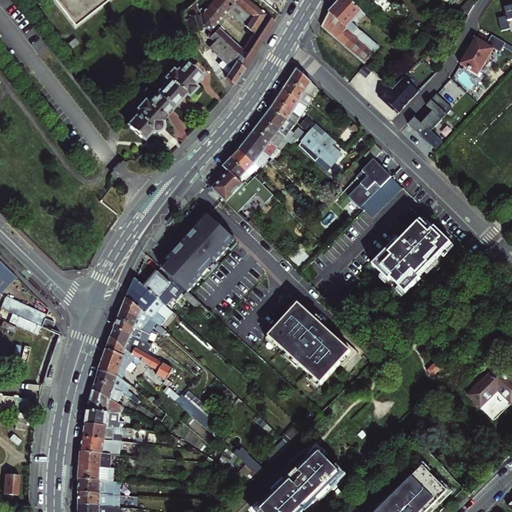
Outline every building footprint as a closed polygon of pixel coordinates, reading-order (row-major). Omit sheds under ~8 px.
[(53,0),(75,27),(110,0),(53,0)] [(275,21),(250,0),(213,0),(203,11),(197,0),(196,0),(182,12),(188,34),(207,29),(210,31),(214,26),(216,24),(227,10),(235,0),(238,0),(232,9),(233,10),(231,13),(253,32),(242,49),(219,27),(211,35),(209,33),(208,35),(215,42),(210,48),(218,56),(216,58),(215,59),(216,61),(223,67),(226,63),(232,57),(244,69),(258,48),(275,21)] [(235,0),(227,10),(231,13),(233,10),(232,9),(238,0),(235,0)] [(366,15),(355,5),(349,0),(340,0),(338,3),(329,13),(321,26),(364,63),(379,47),(355,25),(366,15)] [(349,0),(355,5),(358,1),(369,12),(371,11),(376,16),(380,11),(369,1),(368,0),(349,0)] [(469,17),(476,6),(470,1),(462,10),(469,17)] [(498,18),(501,31),(511,29),(509,21),(511,20),(511,7),(505,9),(507,16),(498,18)] [(53,16),(48,21),(57,33),(63,28),(53,16)] [(487,45),(476,38),(469,50),(460,65),(478,76),(494,50),(500,53),(506,44),(492,36),(487,45)] [(225,76),(234,85),(240,75),(244,69),(232,57),(226,63),(230,67),(228,68),(230,71),(225,76)] [(167,80),(156,92),(173,107),(185,93),(188,96),(192,92),(196,88),(193,85),(202,74),(186,60),(175,72),(172,69),(165,78),(167,80)] [(364,64),(359,70),(365,75),(370,69),(364,64)] [(293,76),(290,80),(312,96),(317,88),(318,87),(312,83),(307,79),(298,70),(297,70),(293,76)] [(403,107),(417,91),(403,78),(392,89),(387,85),(377,96),(389,107),(390,106),(398,113),(403,107)] [(284,91),(307,106),(313,97),(312,96),(290,80),(287,86),(284,91)] [(278,100),(300,116),(303,111),(307,106),(284,91),(281,95),(278,100)] [(173,107),(156,92),(147,103),(144,101),(137,109),(139,111),(127,125),(144,139),(152,130),(154,131),(155,131),(159,130),(161,127),(161,126),(161,123),(160,121),(173,107)] [(452,109),(436,94),(430,101),(431,101),(426,106),(432,112),(426,118),(421,124),(414,118),(408,124),(435,150),(442,143),(430,132),(452,109)] [(294,126),(300,116),(278,100),(274,104),(272,108),(294,126)] [(289,133),(294,126),(272,108),(268,113),(264,119),(286,135),(289,133)] [(260,124),(256,130),(278,147),(286,135),(264,119),(260,124)] [(336,143),(316,124),(302,140),(333,167),(344,155),(338,150),(333,146),(336,143)] [(292,135),(297,140),(305,132),(299,127),(292,135)] [(252,134),(248,140),(270,156),(278,147),(256,130),(252,134)] [(297,140),(292,135),(289,133),(286,135),(290,138),(296,142),(297,140)] [(278,147),(281,150),(290,138),(286,135),(278,147)] [(240,149),(258,168),(270,156),(248,140),(243,145),(240,149)] [(373,143),(361,156),(368,162),(380,150),(373,143)] [(270,156),(272,159),(281,150),(278,147),(270,156)] [(232,159),(250,176),(258,168),(240,149),(235,154),(232,159)] [(224,166),(229,171),(244,184),(246,182),(248,180),(250,182),(254,179),(250,176),(232,159),(228,162),(224,166)] [(279,166),(272,159),(268,163),(275,170),(279,166)] [(303,160),(296,166),(305,175),(311,168),(303,160)] [(356,178),(362,184),(349,198),(363,212),(364,210),(374,219),(403,190),(387,173),(374,160),(356,178)] [(221,180),(212,189),(223,200),(238,214),(257,194),(246,182),(244,184),(229,171),(221,180)] [(259,174),(256,177),(274,196),(277,193),(259,174)] [(248,180),(246,182),(257,194),(267,203),(274,196),(256,177),(254,179),(250,182),(248,180)] [(119,199),(108,190),(102,199),(106,202),(94,217),(111,229),(116,221),(122,213),(114,206),(119,199)] [(161,268),(162,269),(171,277),(188,292),(202,278),(204,280),(218,265),(216,263),(228,249),(231,251),(238,244),(235,241),(236,241),(208,216),(190,235),(184,243),(172,255),(161,268)] [(392,244),(372,264),(382,275),(379,277),(385,284),(390,279),(399,288),(397,291),(402,296),(420,278),(419,276),(424,271),(428,276),(440,264),(435,260),(441,254),(443,256),(453,246),(424,217),(400,240),(398,238),(396,235),(390,241),(392,244)] [(0,292),(14,277),(0,263),(0,292)] [(154,278),(145,288),(166,306),(174,298),(177,301),(183,294),(168,280),(171,277),(162,269),(154,278)] [(131,289),(127,298),(159,327),(172,312),(166,306),(145,288),(135,279),(131,289)] [(188,292),(184,296),(209,319),(213,315),(192,296),(188,292)] [(2,307),(16,314),(41,327),(45,318),(47,315),(8,295),(2,307)] [(125,304),(123,309),(132,312),(130,317),(145,324),(146,323),(150,325),(151,323),(154,324),(152,327),(153,328),(158,330),(160,327),(159,327),(127,298),(125,304)] [(292,311),(268,337),(269,338),(267,341),(273,346),(275,344),(287,355),(285,357),(297,369),(300,366),(314,379),(311,381),(318,387),(320,385),(321,386),(340,365),(343,367),(357,352),(340,337),(337,340),(320,323),(322,321),(319,319),(317,317),(315,319),(298,304),(298,305),(295,303),(289,309),(292,311)] [(140,330),(149,334),(152,330),(145,326),(145,324),(130,317),(132,312),(123,309),(121,314),(118,319),(128,323),(127,325),(140,330)] [(41,327),(16,314),(12,321),(42,336),(45,329),(41,327)] [(54,324),(45,318),(41,327),(45,329),(50,332),(52,328),(54,324)] [(117,323),(115,328),(142,340),(144,340),(146,335),(149,336),(149,334),(140,330),(127,325),(128,323),(118,319),(117,323)] [(113,333),(111,336),(134,356),(137,358),(140,360),(142,356),(144,357),(146,353),(139,349),(142,340),(115,328),(113,333)] [(52,333),(45,329),(39,343),(38,343),(33,354),(35,355),(29,370),(37,373),(52,333)] [(105,353),(98,370),(118,377),(121,367),(126,370),(137,358),(134,356),(111,336),(105,353)] [(174,369),(146,353),(144,357),(142,356),(140,360),(160,371),(158,375),(167,380),(174,369)] [(438,364),(433,369),(436,372),(432,376),(434,378),(444,369),(438,364)] [(499,390),(511,402),(511,378),(499,366),(470,395),(481,407),(499,390)] [(115,389),(124,392),(134,399),(137,396),(134,393),(129,390),(132,385),(123,379),(118,377),(98,370),(97,377),(96,381),(115,387),(115,389)] [(118,405),(124,392),(115,389),(115,387),(96,381),(94,387),(93,391),(118,405)] [(90,401),(87,411),(120,414),(123,415),(124,409),(118,405),(93,391),(90,401)] [(193,409),(180,397),(176,402),(189,414),(193,409)] [(86,418),(85,425),(124,429),(124,423),(119,422),(120,414),(87,411),(86,418)] [(162,422),(158,419),(154,426),(158,429),(162,422)] [(84,432),(83,439),(122,443),(123,436),(133,437),(134,429),(124,429),(85,425),(84,432)] [(364,433),(360,438),(364,443),(369,438),(364,433)] [(82,446),(82,453),(116,455),(119,456),(120,450),(127,451),(137,451),(137,444),(122,443),(83,439),(82,446)] [(305,456),(307,458),(315,451),(322,457),(324,455),(315,446),(305,456)] [(272,494),(260,506),(253,511),(312,511),(320,505),(319,503),(344,479),(337,472),(322,457),(315,451),(307,458),(284,482),(286,484),(273,495),(272,494)] [(81,460),(80,466),(115,469),(123,470),(124,459),(116,459),(116,455),(82,453),(81,460)] [(245,465),(249,460),(244,456),(240,460),(245,465)] [(249,460),(245,465),(258,476),(262,472),(249,460)] [(422,462),(410,474),(412,477),(422,466),(428,472),(430,470),(422,462)] [(79,472),(79,479),(114,483),(115,469),(80,466),(79,472)] [(426,511),(447,492),(443,488),(428,472),(422,466),(412,477),(411,477),(399,489),(398,491),(376,511),(426,511)] [(315,511),(348,479),(339,470),(337,472),(344,479),(319,503),(320,505),(312,511),(315,511)] [(3,474),(2,495),(18,495),(19,474),(3,474)] [(397,487),(399,489),(411,477),(409,475),(397,487)] [(79,486),(79,492),(114,495),(120,496),(120,488),(131,489),(131,488),(131,484),(114,483),(79,479),(79,486)] [(284,482),(272,494),(273,495),(286,484),(284,482)] [(446,486),(443,488),(447,492),(426,511),(431,511),(452,492),(446,486)] [(374,510),(375,511),(376,511),(398,491),(396,488),(374,510)] [(79,499),(79,505),(113,508),(114,495),(79,492),(79,499)] [(253,511),(260,506),(257,503),(248,511),(253,511)]
